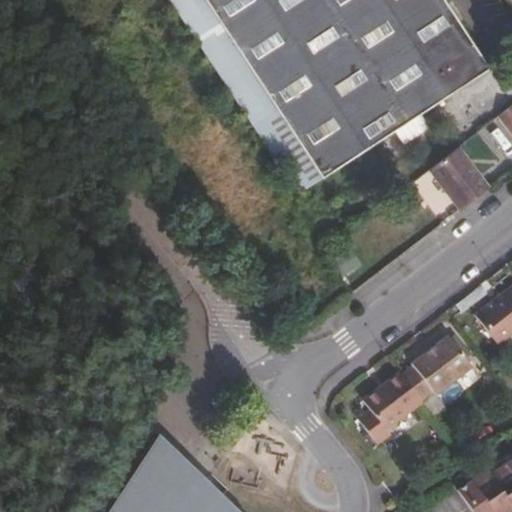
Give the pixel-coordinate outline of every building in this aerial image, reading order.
[(451,0),(216,0),(324,172),(493,67),(451,0)] [(511,103),(500,113),(511,129),(511,103)] [(493,187),(461,144),(432,166),(465,209),(493,187)] [(511,347),(511,299),(484,322),(506,352),(511,347)] [(422,375),(412,382),(431,407),(440,400),(442,403),(479,375),(457,344),(419,372),(422,375)] [(432,409),(431,407),(412,382),(410,380),(373,408),(380,417),(365,429),(387,452),(400,440),(396,436),(432,409)] [(231,511),(220,501),(226,493),(220,488),(199,504),(171,496),(174,484),(175,472),(173,457),(171,445),(169,438),(118,511),(231,511)] [(220,488),(169,438),(171,445),(173,457),(175,472),(174,484),(171,496),(199,504),(220,488)] [(511,466),(500,475),(511,492),(511,466)] [(481,511),(511,511),(511,492),(500,475),(497,471),(468,491),(481,511)] [(245,511),(226,493),(220,501),(231,511),(245,511)]
